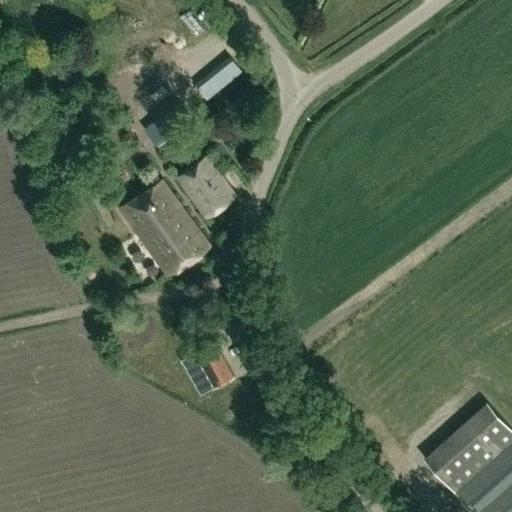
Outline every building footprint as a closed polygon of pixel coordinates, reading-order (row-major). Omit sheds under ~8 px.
[(237,194),(207,154),(176,176),(206,218),(237,194)] [(209,244),(163,181),(120,208),(167,271),(209,244)] [(113,220),(91,182),(81,188),(103,226),(113,220)] [(214,342),(194,353),(213,387),(233,376),(214,342)] [(511,511),(511,428),(486,400),(423,456),(455,491),(473,511),(511,511)]
